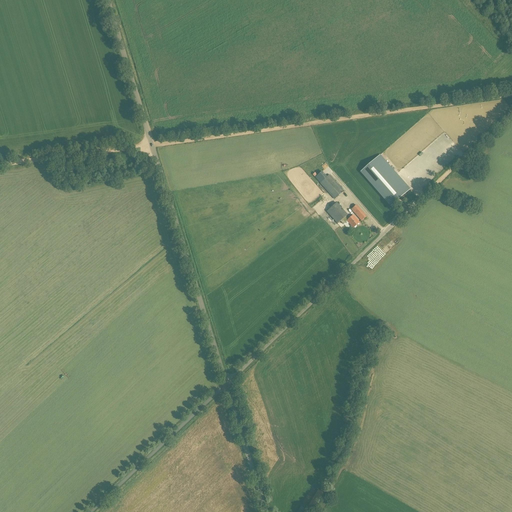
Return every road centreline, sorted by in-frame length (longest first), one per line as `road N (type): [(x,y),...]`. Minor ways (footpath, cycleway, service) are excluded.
road 1 (track): [(0,166),(511,94)]
road 2 (unclassified): [(227,384),(106,0)]
road 3 (unclassified): [(227,384),(415,203)]
road 4 (unclassified): [(90,511),(227,384)]
road 5 (track): [(415,203),(511,110)]
road 6 (unclassified): [(266,511),(227,384)]
